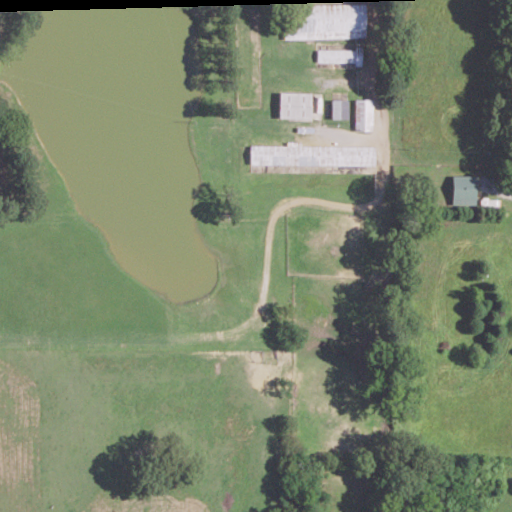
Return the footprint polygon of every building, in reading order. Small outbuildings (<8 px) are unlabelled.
[(365,0),(366,34),(283,36),(282,2),(365,0)] [(361,44),(361,63),(354,63),(354,59),(316,58),(316,46),(354,47),(354,43),(361,44)] [(310,90),(310,115),(278,115),(279,89),(310,90)] [(348,96),(348,115),(331,115),(331,96),(348,96)] [(355,96),(372,96),(372,128),(354,127),(355,96)] [(374,143),(374,162),(249,161),(249,142),(286,143),(286,139),(300,139),(300,143),(374,143)] [(475,201),(452,201),(452,172),(476,173),(475,201)]
